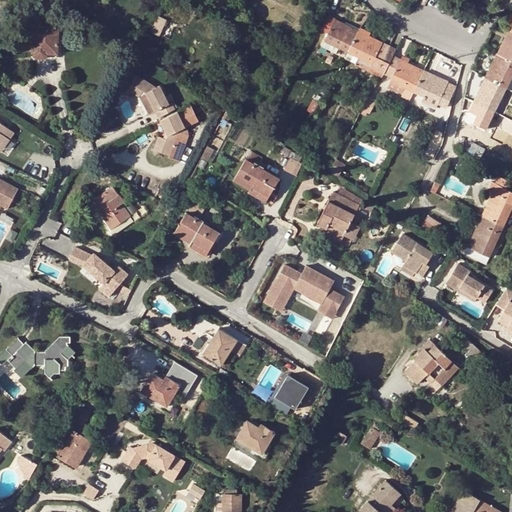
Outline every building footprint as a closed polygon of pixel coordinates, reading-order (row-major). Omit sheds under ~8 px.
[(350,29),(351,27),(336,18),(327,38),(340,44),(338,47),(348,52),(350,49),(357,33),(350,29)] [(59,24),(34,23),(32,52),(34,52),(33,55),(36,57),(45,58),(48,56),(48,53),(58,53),(59,24)] [(497,53),(511,60),(511,31),(508,39),(505,38),(497,53)] [(365,38),(357,33),(350,49),(360,54),(373,60),(369,67),(383,74),(389,63),(382,59),(389,45),(367,35),(365,38)] [(336,51),(338,47),(340,44),(327,38),(323,45),(336,51)] [(382,59),(389,63),(392,56),(396,49),(389,45),(382,59)] [(360,54),(350,49),(348,52),(344,58),(377,75),(381,77),(383,74),(369,67),(357,61),(360,54)] [(508,74),(511,66),(511,60),(497,53),(489,70),(492,71),(488,79),(505,88),(511,76),(508,74)] [(389,63),(383,74),(392,78),(400,60),(392,56),(389,63)] [(400,60),(392,78),(406,84),(405,87),(414,91),(423,73),(414,69),(416,67),(400,60)] [(171,101),(161,82),(157,84),(138,71),(128,87),(140,94),(144,88),(146,90),(156,108),(159,115),(176,106),(173,100),(171,101)] [(431,77),(423,73),(414,91),(426,96),(427,93),(440,100),(439,103),(446,106),(455,86),(448,83),(449,82),(432,74),(431,77)] [(381,77),(377,75),(371,85),(375,87),(381,77)] [(406,84),(392,78),(387,86),(401,93),(400,96),(410,100),(414,91),(405,87),(406,84)] [(3,79),(0,84),(0,87),(7,91),(11,83),(3,79)] [(505,88),(488,79),(484,87),(481,85),(469,111),(489,121),(493,112),(490,111),(496,99),(499,100),(505,88)] [(149,112),(156,108),(146,90),(144,88),(140,94),(149,112)] [(427,93),(426,96),(439,103),(440,100),(427,93)] [(369,97),(363,110),(371,114),(378,101),(369,97)] [(493,112),(499,100),(496,99),(490,111),(493,112)] [(314,100),(309,110),(315,113),(320,104),(314,100)] [(178,110),(160,118),(168,133),(167,136),(159,134),(155,147),(170,153),(169,156),(179,159),(189,133),(185,126),(197,120),(190,104),(178,110)] [(486,127),(489,121),(469,111),(465,117),(486,127)] [(0,144),(5,136),(9,139),(14,132),(0,123),(0,144)] [(0,150),(1,151),(9,139),(5,136),(0,144),(0,150)] [(472,143),(466,154),(487,166),(493,155),(472,143)] [(208,146),(201,158),(208,161),(214,150),(208,146)] [(234,179),(251,189),(267,199),(279,178),(263,169),(264,167),(258,163),(262,157),(252,151),(248,160),(246,159),(234,179)] [(302,164),(291,158),(284,170),(296,176),(302,164)] [(343,170),(334,165),(330,171),(338,177),(343,170)] [(492,192),(486,208),(489,209),(485,217),(503,225),(508,215),(511,216),(511,191),(506,189),(510,182),(498,176),(495,183),(492,182),(488,190),(492,192)] [(0,203),(10,209),(21,188),(0,177),(0,203)] [(435,180),(431,190),(436,192),(440,183),(435,180)] [(118,195),(113,186),(87,203),(94,213),(99,209),(112,228),(130,216),(130,215),(121,203),(124,201),(119,194),(118,195)] [(341,187),(338,193),(360,204),(361,201),(354,197),(355,195),(341,187)] [(267,199),(251,189),(249,192),(266,202),(267,199)] [(360,204),(338,193),(334,191),(318,220),(328,225),(327,227),(343,236),(344,235),(351,222),(360,204)] [(175,232),(190,242),(208,253),(220,232),(198,219),(208,204),(196,197),(175,232)] [(374,206),(366,201),(363,206),(382,218),(384,215),(372,209),(374,206)] [(133,221),(130,216),(112,228),(99,209),(94,213),(108,233),(109,234),(112,234),(113,234),(114,234),(133,221)] [(440,223),(427,215),(421,224),(434,233),(440,223)] [(478,231),(485,217),(482,216),(476,230),(478,231)] [(503,225),(485,217),(478,231),(476,230),(476,231),(465,254),(477,261),(481,252),(487,255),(493,241),(496,243),(503,225)] [(328,225),(318,220),(317,223),(326,228),(327,227),(328,225)] [(351,222),(344,235),(354,240),(361,227),(351,222)] [(341,240),(343,236),(327,227),(326,228),(324,232),(341,240)] [(407,262),(405,266),(417,275),(423,279),(431,268),(428,266),(434,255),(403,235),(393,252),(407,262)] [(486,264),(496,243),(493,241),(487,255),(481,252),(477,261),(486,264)] [(208,253),(190,242),(189,245),(206,256),(208,253)] [(119,265),(115,270),(94,252),(93,254),(75,246),(69,257),(84,264),(104,282),(99,287),(109,296),(129,274),(119,265)] [(294,287),(322,303),(337,310),(344,296),(330,288),(334,280),(311,268),(307,276),(301,273),(284,264),(267,297),(284,306),(294,287)] [(307,276),(311,268),(306,265),(301,273),(307,276)] [(447,284),(456,290),(459,286),(479,299),(487,304),(495,292),(469,276),(472,273),(459,265),(447,284)] [(417,275),(405,266),(399,275),(412,283),(417,275)] [(127,299),(132,288),(124,285),(121,290),(125,292),(123,297),(127,299)] [(459,286),(456,290),(476,303),(479,299),(459,286)] [(281,311),(284,306),(267,297),(264,302),(281,311)] [(505,330),(511,334),(511,302),(510,301),(498,320),(507,326),(505,330)] [(322,303),(318,310),(332,318),(337,310),(322,303)] [(246,345),(220,329),(204,352),(221,363),(230,350),(239,356),(246,345)] [(484,355),(460,331),(453,339),(474,360),(477,356),(480,359),(484,355)] [(69,359),(73,355),(76,352),(67,344),(67,337),(60,337),(46,350),(46,351),(36,351),(36,350),(27,342),(24,345),(18,338),(0,354),(0,360),(4,364),(8,360),(23,376),(35,365),(45,365),(45,373),(50,377),(54,373),(60,373),(60,370),(60,367),(66,367),(69,367),(69,359)] [(427,351),(434,344),(429,339),(412,356),(415,359),(417,357),(415,356),(423,347),(427,351)] [(458,367),(434,344),(427,351),(423,347),(415,356),(417,357),(415,359),(404,371),(418,384),(424,377),(428,373),(435,379),(440,383),(446,377),(445,375),(447,373),(450,376),(458,367)] [(175,392),(182,396),(195,373),(174,360),(164,379),(168,382),(170,378),(179,384),(175,392)] [(168,382),(164,379),(152,372),(141,391),(158,401),(166,406),(175,392),(179,384),(170,378),(168,382)] [(428,373),(424,377),(431,383),(435,379),(428,373)] [(446,377),(440,383),(441,385),(450,376),(447,373),(445,375),(446,377)] [(285,399),(293,403),(292,404),(301,409),(312,390),(304,385),(299,393),(292,389),(285,399)] [(177,398),(173,396),(166,406),(158,401),(155,404),(168,413),(177,398)] [(90,414),(84,410),(78,420),(85,424),(90,414)] [(394,418),(413,430),(418,422),(400,410),(394,418)] [(264,430),(259,428),(248,421),(237,439),(252,448),(262,454),(268,445),(275,433),(265,427),(264,430)] [(372,426),(361,443),(370,448),(380,432),(372,426)] [(73,431),(68,429),(53,455),(57,457),(58,456),(75,467),(91,442),(73,431)] [(0,430),(0,446),(2,449),(3,448),(5,449),(12,440),(0,430)] [(345,435),(339,432),(334,440),(341,444),(345,435)] [(130,445),(121,460),(129,464),(136,454),(142,458),(146,457),(166,469),(163,474),(173,480),(186,461),(158,444),(157,444),(155,447),(148,443),(133,447),(130,445)] [(272,447),(268,445),(262,454),(252,448),(250,453),(264,461),(272,447)] [(228,457),(251,470),(257,460),(234,447),(228,457)] [(136,454),(129,464),(135,468),(142,458),(136,454)] [(21,455),(16,461),(24,476),(27,478),(29,479),(37,464),(21,455)] [(382,511),(390,504),(400,492),(386,479),(360,507),(362,509),(360,511),(382,511)] [(201,502),(208,489),(196,482),(189,495),(201,502)] [(90,483),(84,493),(93,499),(99,489),(90,483)] [(501,511),(463,491),(451,511),(453,511),(501,511)] [(222,502),(222,511),(241,511),(241,493),(223,493),(222,502)]
